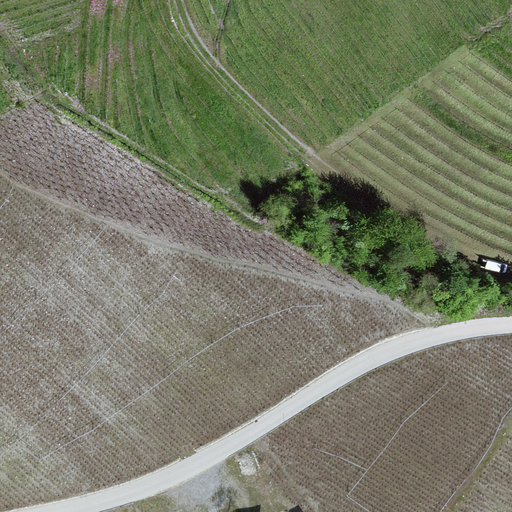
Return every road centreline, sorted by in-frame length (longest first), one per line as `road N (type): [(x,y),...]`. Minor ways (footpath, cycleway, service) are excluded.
road 1 (unclassified): [(56,511),(144,488),(227,449),(366,363),(447,334),(511,328)]
road 2 (track): [(511,264),(462,250),(322,167),(214,67),(176,0)]
